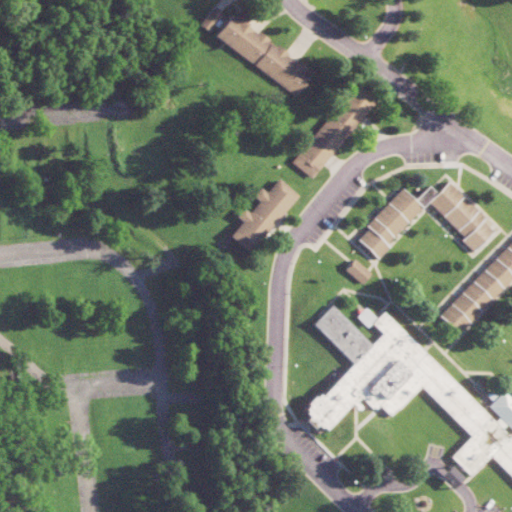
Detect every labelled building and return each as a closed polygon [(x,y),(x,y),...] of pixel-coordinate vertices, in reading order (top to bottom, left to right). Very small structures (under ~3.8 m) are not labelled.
[(219,14),(211,7),(199,24),(207,31),(219,14)] [(212,36),(293,95),(310,72),(229,13),(212,36)] [(311,179),(372,97),(351,82),(290,163),(311,179)] [(295,195),(276,178),(263,192),(257,187),(249,195),(255,201),(245,212),(239,207),(231,215),(238,221),(225,235),(245,252),(295,195)] [(424,202),(461,237),(458,240),(470,251),(492,227),(443,181),(432,193),(424,185),(411,199),(399,188),(352,238),(373,257),(424,202)] [(511,233),(436,316),(456,335),(511,274),(511,233)] [(358,283),(368,272),(351,258),(342,269),(358,283)] [(416,385),(467,435),(447,456),(466,476),(487,455),(511,479),(511,403),(499,390),(487,402),(379,309),(368,344),(327,304),(307,324),(347,363),(300,410),(305,425),(367,405),(390,412),(416,385)] [(372,317),(361,307),(352,316),(363,327),(372,317)] [(459,476),(446,465),(435,477),(448,489),(459,476)]
